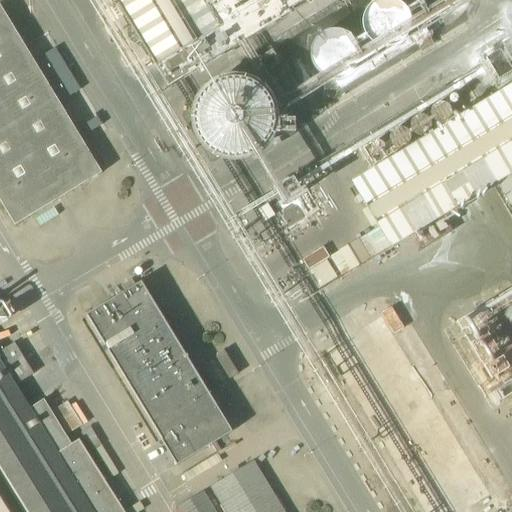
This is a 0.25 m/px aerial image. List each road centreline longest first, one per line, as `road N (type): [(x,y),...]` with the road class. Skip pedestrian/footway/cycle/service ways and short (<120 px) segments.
road 1 (unknown): [(0,246),(34,301),(511,12)]
road 2 (unknown): [(34,301),(163,511)]
